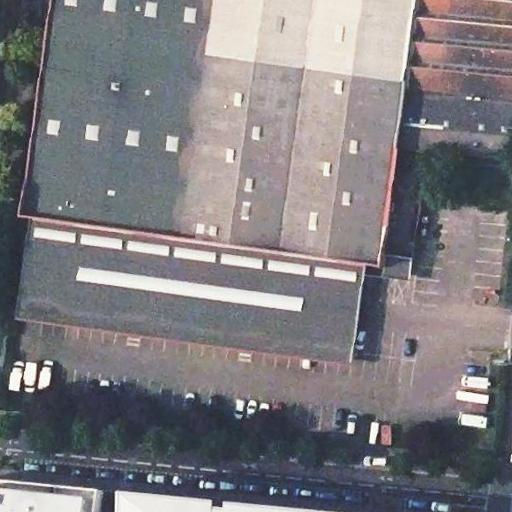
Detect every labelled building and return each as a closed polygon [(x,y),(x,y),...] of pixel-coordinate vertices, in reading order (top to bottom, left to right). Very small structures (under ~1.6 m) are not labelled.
[(54,0),(24,218),(33,219),(163,237),(196,0),(54,0)] [(196,0),(163,237),(368,266),(386,268),(388,255),(400,158),(401,150),(409,89),(420,0),(196,0)] [(511,0),(420,0),(409,89),(401,150),(511,159),(511,144),(511,0)] [(21,307),(354,353),(368,266),(163,237),(33,219),(21,307)] [(388,255),(386,268),(413,271),(415,258),(388,255)] [(0,477),(0,511),(105,511),(111,487),(0,477)] [(237,511),(131,502),(129,511),(237,511)]
